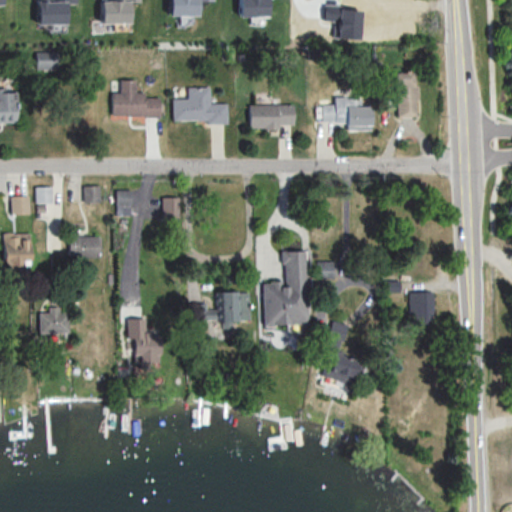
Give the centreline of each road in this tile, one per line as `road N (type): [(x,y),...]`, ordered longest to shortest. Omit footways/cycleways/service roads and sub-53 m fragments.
road 1 (tertiary): [(454,0),(478,511)]
road 2 (residential): [(463,162),(0,166)]
